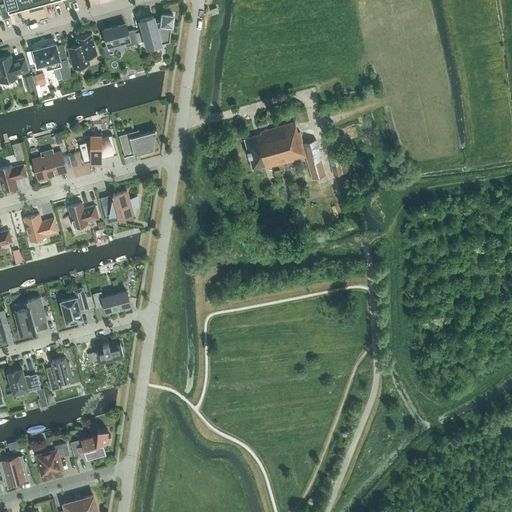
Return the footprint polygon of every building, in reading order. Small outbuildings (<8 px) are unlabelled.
[(19,11),(15,0),(0,0),(0,10),(2,19),(10,17),(9,13),(19,11)] [(36,10),(33,0),(15,0),(19,11),(28,8),(29,12),(36,10)] [(52,2),(51,0),(33,0),(36,10),(44,8),(43,4),(52,2)] [(162,19),(154,21),(153,16),(140,19),(147,47),(169,41),(171,25),(172,25),(173,14),(162,13),(162,19)] [(108,45),(124,40),(126,46),(138,43),(134,29),(127,31),(125,23),(104,29),(108,45)] [(92,32),(75,37),(76,37),(78,44),(67,47),(73,68),(73,69),(90,64),(90,63),(89,64),(87,56),(97,54),(97,53),(92,36),(91,33),(92,33),(92,32)] [(56,42),(32,49),(33,50),(36,62),(37,65),(45,63),(47,69),(54,67),(57,79),(62,78),(62,79),(71,76),(67,61),(68,61),(63,44),(56,46),(56,42)] [(15,74),(28,71),(24,58),(12,61),(10,55),(0,57),(0,78),(1,82),(16,78),(15,74)] [(42,73),(35,75),(37,84),(44,83),(42,73)] [(31,75),(23,77),(25,85),(33,83),(31,75)] [(297,132),(294,122),(291,123),(291,122),(290,122),(290,124),(283,126),(282,124),(281,125),(282,126),(274,128),(274,127),(273,127),(273,128),(268,130),(267,128),(266,129),(266,130),(262,131),(261,130),(260,130),(260,131),(260,132),(260,133),(244,138),(252,168),(266,164),(267,167),(306,157),(306,156),(302,143),(299,131),(297,132)] [(155,128),(155,129),(140,134),(139,129),(119,135),(124,155),(123,155),(123,156),(153,148),(156,128),(155,128)] [(78,143),(83,162),(90,161),(90,164),(96,163),(102,163),(102,157),(117,153),(112,134),(102,137),(102,135),(90,135),(90,140),(78,143)] [(315,139),(302,143),(306,156),(306,157),(311,177),(325,173),(315,139)] [(41,156),(32,159),(36,172),(35,172),(34,175),(36,176),(37,176),(38,180),(48,177),(48,176),(66,170),(61,151),(54,153),(52,148),(40,151),(41,156)] [(329,157),(333,175),(343,173),(356,170),(352,152),(329,157)] [(0,188),(2,188),(3,189),(17,186),(15,179),(26,176),(23,164),(12,167),(11,165),(0,167),(0,188)] [(115,202),(102,205),(107,222),(117,219),(117,218),(133,213),(132,209),(135,208),(137,196),(129,198),(126,190),(113,194),(115,202)] [(82,202),(68,206),(73,227),(87,223),(87,221),(98,218),(95,205),(83,208),(82,202)] [(39,214),(24,218),(30,240),(45,236),(45,234),(57,230),(54,217),(41,221),(39,214)] [(0,246),(1,247),(0,244),(12,241),(8,229),(0,231),(0,246)] [(75,296),(60,300),(67,324),(75,322),(74,320),(82,318),(80,311),(88,309),(88,311),(89,311),(83,287),(73,290),(75,296)] [(92,293),(96,308),(104,305),(106,312),(130,305),(126,290),(102,296),(101,291),(92,293)] [(14,311),(21,335),(32,332),(32,333),(36,332),(34,322),(46,319),(39,297),(27,300),(29,307),(14,311)] [(99,359),(109,357),(123,353),(120,341),(109,344),(109,342),(102,344),(103,346),(96,348),(99,359)] [(94,352),(88,353),(90,362),(96,360),(94,352)] [(53,365),(45,367),(51,390),(62,387),(60,381),(71,378),(70,373),(71,372),(68,361),(67,362),(65,357),(51,360),(53,365)] [(9,372),(8,372),(13,392),(27,389),(27,390),(39,387),(36,374),(28,376),(28,375),(24,376),(22,368),(15,370),(15,369),(9,371),(9,372)] [(47,405),(44,391),(39,393),(38,393),(40,399),(38,399),(40,407),(47,405)] [(97,434),(70,441),(73,453),(84,450),(85,455),(89,454),(91,461),(92,461),(90,453),(107,449),(108,441),(109,440),(110,435),(107,434),(107,429),(97,428),(97,434)] [(69,454),(66,442),(54,445),(56,450),(37,455),(42,475),(61,469),(58,457),(69,454)] [(0,460),(0,469),(4,485),(28,478),(22,455),(0,460)] [(65,510),(59,511),(92,511),(97,511),(93,494),(63,503),(65,510)]
